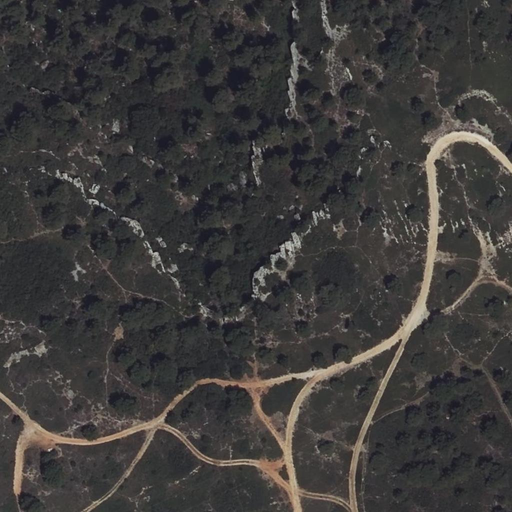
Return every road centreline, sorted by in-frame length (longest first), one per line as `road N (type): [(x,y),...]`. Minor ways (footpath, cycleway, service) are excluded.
road 1 (track): [(511,159),(485,140),(452,133),(432,170),(427,280),(411,321),(358,360),(313,378),(296,404),(283,445),(295,511)]
road 2 (track): [(313,378),(260,387),(214,378),(190,388),(162,420),(98,441),(66,438),(0,400)]
road 3 (track): [(156,423),(182,435),(207,462),(248,463),(317,498),(353,502)]
road 4 (track): [(411,321),(355,449),(354,511)]
